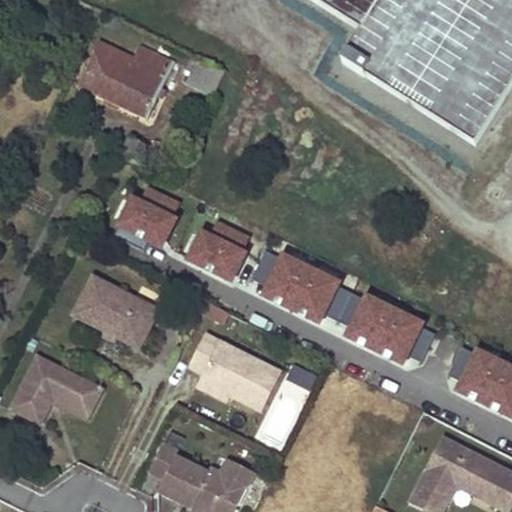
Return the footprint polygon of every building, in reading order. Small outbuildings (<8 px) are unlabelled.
[(140,47),(134,61),(100,45),(80,86),(148,120),(175,63),(140,47)] [(224,74),(193,59),(187,71),(192,74),(187,84),(214,97),(224,74)] [(149,148),(131,138),(120,158),(137,168),(149,148)] [(141,204),(132,200),(113,239),(140,252),(145,241),(157,246),(161,237),(165,239),(174,220),(170,218),(176,205),(148,191),(141,204)] [(203,235),(189,262),(228,281),(232,272),(236,274),(245,255),(240,253),(247,239),(219,225),(212,239),(203,235)] [(165,239),(161,237),(157,246),(160,248),(165,239)] [(291,312),(311,271),(283,257),(279,266),(265,259),(253,283),(267,290),(263,298),(291,312)] [(337,325),(349,301),(335,294),(340,285),(311,271),(291,312),(319,326),(323,318),(337,325)] [(228,281),(231,283),(236,274),(232,272),(228,281)] [(139,350),(159,312),(93,278),(73,317),(139,350)] [(375,354),(396,312),(368,299),(363,308),(349,301),(337,325),(351,332),(347,340),(375,354)] [(424,326),(396,312),(375,354),(404,368),(408,360),(422,366),(434,342),(420,335),(424,326)] [(261,414),(281,374),(205,335),(189,369),(203,376),(199,382),(230,398),(261,414)] [(486,408),(506,367),(478,353),(473,362),(459,355),(448,379),(462,386),(458,394),(486,408)] [(103,390),(37,356),(10,410),(41,425),(52,403),(55,397),(91,416),(103,390)] [(511,369),(506,367),(486,408),(511,420),(511,369)] [(227,404),(230,398),(199,382),(196,389),(227,404)] [(91,416),(55,397),(52,403),(88,421),(91,416)] [(184,440),(170,433),(163,446),(178,453),(184,440)] [(448,444),(443,441),(436,454),(441,457),(448,444)] [(495,508),(502,511),(511,511),(511,476),(448,444),(441,457),(436,454),(426,474),(431,476),(427,484),(422,482),(411,503),(428,511),(443,511),(456,488),(459,481),(499,502),(495,508)] [(178,453),(163,446),(150,473),(164,480),(175,458),(178,453)] [(195,511),(235,511),(247,488),(220,475),(210,470),(208,474),(175,458),(164,480),(158,493),(193,511),(195,511)] [(254,475),(227,461),(220,475),(247,488),(254,475)] [(431,476),(426,474),(422,482),(427,484),(431,476)] [(459,481),(456,488),(495,508),(499,502),(459,481)] [(428,511),(411,503),(410,506),(420,511),(428,511)]
